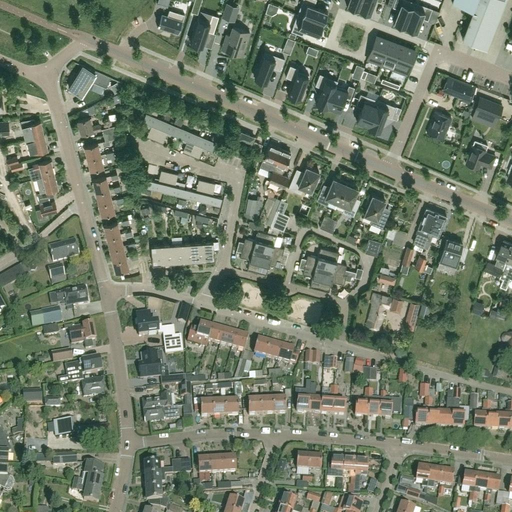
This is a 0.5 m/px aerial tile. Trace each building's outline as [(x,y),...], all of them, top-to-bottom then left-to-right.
[(197,13),(200,1),(195,0),(193,0),(190,11),(197,13)] [(302,0),(297,13),(323,23),(324,18),(327,11),(313,6),(315,0),(302,0)] [(347,0),(346,5),(358,9),(361,0),(347,0)] [(361,0),(358,9),(369,14),(374,0),(375,0),(380,2),(381,0),(361,0)] [(410,0),(394,0),(392,6),(398,9),(393,22),(404,27),(414,1),(410,0)] [(452,0),(452,2),(472,10),(462,38),(486,47),(503,0),(452,0)] [(414,1),(404,27),(416,31),(421,17),(427,20),(432,8),(414,1)] [(227,2),(222,16),(234,20),(238,6),(227,2)] [(161,13),(157,26),(178,33),(184,14),(169,9),(167,14),(161,13)] [(297,13),(290,31),(302,35),(304,29),(318,34),(323,23),(297,13)] [(190,42),(202,46),(207,30),(213,32),(218,16),(212,14),(209,21),(197,17),(196,21),(194,21),(192,28),(194,28),(190,42)] [(241,55),(249,31),(232,26),(229,35),(226,34),(221,49),(224,50),(241,55)] [(376,35),(367,58),(368,59),(368,58),(375,61),(376,62),(376,61),(381,63),(380,63),(381,64),(390,40),(376,35)] [(390,40),(381,64),(382,64),(382,63),(386,65),(386,66),(387,66),(387,65),(392,67),(391,68),(392,68),(401,45),(390,40)] [(401,45),(392,68),(393,68),(393,67),(397,69),(397,70),(398,70),(399,70),(405,72),(405,73),(406,73),(415,50),(401,45)] [(256,67),(253,74),(255,75),(254,77),(266,82),(272,67),(280,70),(284,58),(264,50),(257,68),(256,67)] [(110,77),(82,64),(67,87),(81,96),(91,81),(106,87),(110,77)] [(290,64),(285,76),(293,79),(287,94),(299,99),(300,96),(302,97),(304,90),(303,90),(309,74),(297,70),(298,67),(290,64)] [(319,73),(315,85),(320,87),(315,102),(327,106),(335,84),(335,85),(337,80),(319,73)] [(447,74),(441,89),(462,97),(464,91),(472,94),(475,85),(447,74)] [(110,85),(114,92),(119,89),(116,82),(110,85)] [(335,84),(327,106),(329,107),(329,108),(336,111),(336,109),(339,110),(344,96),(350,98),(354,87),(348,84),(346,89),(335,85),(335,84)] [(360,93),(355,105),(361,107),(356,121),(358,122),(358,123),(364,126),(365,124),(367,125),(368,125),(377,100),(360,93)] [(502,105),(479,96),(474,109),(497,118),(502,105)] [(367,125),(367,126),(379,130),(385,115),(391,118),(393,112),(395,106),(377,99),(377,100),(368,125),(367,125)] [(89,114),(95,112),(93,105),(92,105),(92,106),(87,108),(89,114)] [(156,115),(159,108),(150,105),(149,108),(147,107),(146,111),(156,115)] [(443,139),(451,117),(434,111),(426,132),(426,133),(443,139)] [(154,139),(163,120),(145,113),(142,121),(147,123),(151,125),(149,127),(146,136),(154,139)] [(91,126),(90,123),(92,122),(91,118),(89,119),(88,117),(77,119),(80,133),(85,132),(85,133),(100,129),(99,124),(91,126)] [(21,121),(22,127),(25,139),(25,140),(26,140),(43,135),(40,120),(35,122),(34,118),(21,121)] [(115,131),(119,119),(118,118),(117,118),(114,127),(114,126),(101,129),(103,135),(116,132),(115,131)] [(7,119),(0,119),(0,131),(8,131),(7,119)] [(171,133),(175,125),(163,120),(154,139),(162,142),(165,134),(166,131),(171,133)] [(190,154),(198,135),(177,126),(173,134),(183,138),(186,139),(185,142),(182,151),(190,154)] [(251,143),(254,136),(241,131),(238,138),(251,143)] [(117,138),(116,132),(103,135),(104,140),(102,141),(103,146),(109,144),(108,140),(117,138)] [(47,150),(43,135),(26,140),(29,154),(47,150)] [(201,149),(202,146),(207,148),(211,150),(214,142),(198,135),(190,154),(197,157),(201,149)] [(100,154),(98,147),(97,142),(83,146),(86,158),(100,154)] [(260,165),(257,171),(269,177),(272,171),(281,149),(269,143),(260,165)] [(485,149),(472,144),(465,163),(478,168),(480,163),(491,167),(495,155),(484,151),(485,149)] [(269,177),(268,180),(277,183),(283,186),(287,177),(281,174),(290,152),(281,149),(272,171),(269,177)] [(113,151),(111,151),(105,153),(107,160),(115,158),(113,151)] [(103,166),(100,154),(86,158),(90,170),(103,166)] [(6,159),(8,164),(21,161),(19,156),(17,157),(17,156),(6,159)] [(53,174),(50,159),(38,162),(38,163),(32,164),(34,170),(36,178),(53,174)] [(21,162),(21,161),(8,164),(8,165),(9,169),(10,169),(11,170),(23,167),(21,162)] [(315,185),(318,179),(316,178),(319,172),(306,166),(302,174),(295,171),(288,188),(300,193),(302,187),(311,191),(313,184),(315,185)] [(164,192),(169,172),(160,170),(158,178),(157,181),(148,179),(146,187),(164,192)] [(181,196),(183,188),(174,185),(177,174),(169,172),(164,192),(181,196)] [(51,190),(57,188),(53,174),(36,178),(39,192),(37,193),(40,205),(50,202),(48,197),(53,196),(51,190)] [(108,188),(105,176),(92,179),(95,191),(108,188)] [(337,202),(346,181),(339,178),(338,180),(333,178),(328,189),(322,186),(316,200),(335,208),(337,202)] [(183,197),(201,201),(206,181),(198,179),(195,191),(191,190),(185,188),(183,197)] [(201,201),(219,205),(221,197),(216,196),(211,195),(214,183),(206,181),(201,201)] [(353,199),(358,188),(353,186),(354,184),(346,181),(337,202),(345,206),(342,211),(353,216),(359,202),(353,199)] [(111,200),(108,188),(95,191),(98,203),(111,200)] [(382,228),(389,211),(381,208),(385,200),(372,195),(369,201),(367,200),(364,206),(367,207),(364,214),(372,217),(369,223),(382,228)] [(253,213),(256,199),(248,197),(245,211),(253,213)] [(184,205),(185,200),(178,198),(176,207),(181,208),(182,204),(184,205)] [(112,204),(111,200),(98,203),(101,215),(114,212),(112,204)] [(147,206),(140,208),(141,215),(149,213),(147,206)] [(422,246),(436,212),(426,207),(417,228),(419,229),(413,242),(422,246)] [(180,221),(183,212),(174,209),(173,213),(177,214),(176,220),(180,221)] [(283,230),(287,221),(289,216),(276,210),(270,225),(283,230)] [(438,236),(446,216),(436,212),(422,246),(423,246),(426,239),(430,241),(433,234),(438,236)] [(326,230),(330,218),(324,215),(319,227),(326,230)] [(332,232),(337,220),(330,218),(326,230),(332,232)] [(42,219),(36,225),(41,230),(47,224),(42,219)] [(120,233),(117,221),(103,225),(106,237),(120,233)] [(389,227),(386,236),(393,239),(396,230),(389,227)] [(122,245),(121,238),(132,235),(131,230),(120,233),(106,237),(109,248),(122,245)] [(282,252),(284,248),(274,245),(276,235),(257,230),(255,240),(245,237),(243,242),(238,240),(236,250),(241,251),(239,256),(249,259),(247,269),(266,274),(269,264),(279,267),(280,262),(285,263),(287,254),(282,252)] [(439,260),(455,265),(462,243),(446,238),(439,260)] [(313,249),(314,240),(304,239),(303,248),(313,249)] [(378,256),(382,243),(368,239),(364,252),(378,256)] [(79,256),(74,240),(48,247),(52,263),(79,256)] [(488,260),(484,269),(491,273),(500,276),(511,246),(511,243),(503,240),(496,257),(500,259),(497,265),(488,260)] [(213,259),(212,241),(202,242),(203,260),(213,259)] [(203,260),(202,242),(191,243),(193,261),(203,260)] [(182,261),(181,243),(171,244),(172,262),(182,261)] [(193,261),(191,243),(181,243),(182,261),(193,261)] [(172,262),(171,244),(161,245),(162,263),(172,262)] [(125,257),(122,245),(109,248),(112,260),(125,257)] [(162,263),(161,245),(150,246),(151,263),(162,263)] [(511,246),(500,276),(504,278),(501,286),(506,287),(509,280),(510,280),(511,278),(511,246)] [(345,269),(346,264),(336,262),(339,252),(320,247),(317,257),(307,254),(306,258),(301,257),(298,267),(303,268),(302,273),(312,276),(309,286),(328,291),(331,281),(341,283),(342,279),(355,282),(356,277),(354,277),(356,272),(350,270),(345,269)] [(408,265),(413,249),(406,247),(401,262),(408,265)] [(420,269),(425,257),(419,255),(414,266),(420,269)] [(128,269),(125,257),(112,260),(115,272),(128,269)] [(441,287),(450,265),(440,261),(433,282),(440,284),(435,296),(442,298),(446,288),(441,287)] [(26,262),(20,266),(23,272),(30,268),(26,262)] [(468,265),(460,263),(458,271),(467,272),(468,265)] [(66,282),(62,267),(61,265),(47,268),(52,286),(66,282)] [(4,288),(25,276),(19,266),(0,276),(0,289),(1,290),(4,288)] [(394,286),(396,278),(380,274),(378,282),(394,286)] [(432,295),(434,283),(427,282),(425,294),(432,295)] [(88,303),(85,288),(85,287),(64,291),(64,293),(56,294),(57,301),(65,299),(67,307),(88,303)] [(366,325),(379,328),(385,307),(388,307),(390,297),(373,293),(370,301),(372,302),(366,325)] [(403,299),(393,297),(389,310),(399,313),(403,299)] [(410,301),(408,308),(417,310),(419,303),(410,301)] [(426,317),(428,306),(421,304),(418,315),(426,317)] [(182,306),(180,314),(188,316),(190,308),(182,306)] [(481,315),(483,309),(473,306),(472,312),(475,313),(481,315)] [(58,308),(41,311),(41,312),(29,314),(30,320),(32,328),(44,325),(61,322),(58,308)] [(506,312),(491,311),(491,320),(506,321),(506,312)] [(158,334),(158,335),(163,335),(164,338),(174,337),(173,327),(161,329),(161,326),(157,327),(157,324),(150,325),(149,314),(136,316),(138,336),(158,334)] [(95,340),(92,324),(75,327),(72,326),(64,328),(64,331),(68,330),(71,345),(84,342),(85,350),(92,349),(92,348),(91,348),(90,341),(95,340)] [(206,348),(208,342),(212,328),(200,324),(198,330),(191,328),(187,343),(201,347),(201,346),(206,348)] [(58,334),(57,326),(43,329),(44,336),(58,334)] [(220,345),(224,331),(212,328),(208,342),(220,345)] [(231,348),(235,334),(224,331),(220,345),(231,348)] [(241,380),(246,362),(248,353),(244,352),(248,337),(235,334),(231,348),(242,351),(234,380),(241,380)] [(511,357),(511,335),(509,335),(508,335),(506,335),(505,335),(504,336),(503,337),(502,338),(502,339),(502,340),(502,341),(502,342),(503,343),(503,344),(504,344),(505,345),(506,345),(503,355),(511,357)] [(181,336),(174,337),(164,338),(163,338),(165,355),(183,353),(181,336)] [(254,355),(265,358),(269,343),(257,340),(253,354),(254,355)] [(277,361),(281,347),(269,343),(265,358),(277,361)] [(293,352),(293,350),(281,347),(277,361),(295,366),(298,354),(293,352)] [(72,361),(71,353),(71,350),(51,354),(53,365),(72,361)] [(304,364),(312,364),(312,353),(305,352),(304,364)] [(138,364),(140,380),(161,377),(160,369),(163,369),(161,353),(141,355),(141,356),(142,363),(138,364)] [(83,381),(82,374),(101,371),(98,359),(79,362),(79,364),(65,366),(67,378),(58,379),(59,385),(77,382),(81,382),(83,381)] [(345,364),(344,374),(351,375),(353,360),(346,359),(346,364),(345,364)] [(501,381),(505,366),(498,364),(493,378),(501,381)] [(353,366),(353,375),(362,376),(362,369),(353,366)] [(378,418),(379,405),(374,404),(374,399),(372,399),(372,391),(374,391),(376,370),(370,370),(369,382),(368,390),(366,417),(378,418)] [(185,376),(176,377),(177,377),(177,385),(185,384),(185,376)] [(104,394),(102,378),(83,381),(81,382),(84,398),(104,394)] [(190,397),(190,385),(180,385),(180,397),(190,397)] [(212,391),(212,386),(205,387),(206,392),(207,392),(208,402),(200,403),(200,418),(214,417),(213,402),(212,391)] [(428,394),(428,392),(428,386),(419,386),(419,398),(428,398),(428,394)] [(366,417),(368,390),(365,390),(364,399),(363,398),(363,403),(355,403),(354,416),(366,417)] [(463,428),(463,415),(458,415),(459,402),(457,402),(457,400),(460,400),(460,390),(452,390),(452,392),(450,427),(463,428)] [(41,391),(23,392),(23,403),(42,402),(41,391)] [(450,427),(452,392),(446,392),(445,414),(439,414),(438,427),(450,427)] [(319,413),(320,400),(314,400),(315,395),(313,395),(309,394),(309,399),(308,399),(307,413),(319,413)] [(172,408),(170,395),(161,396),(161,399),(142,401),(143,412),(163,410),(172,408)] [(477,395),(470,395),(469,413),(476,413),(477,395)] [(331,414),(332,401),(333,401),(333,396),(329,396),(327,396),(327,401),(320,400),(319,413),(331,414)] [(307,413),(308,399),(297,398),(296,412),(307,413)] [(45,400),(45,401),(45,407),(45,408),(60,407),(59,399),(45,400)] [(285,414),(285,399),(272,400),(273,415),(285,414)] [(260,415),(260,400),(247,401),(248,416),(260,415)] [(273,415),(272,400),(260,400),(260,415),(273,415)] [(238,416),(237,401),(225,402),(225,417),(238,416)] [(345,402),(333,401),(332,401),(331,414),(344,415),(345,402)] [(225,417),(225,402),(213,402),(214,417),(225,417)] [(390,419),(391,405),(379,405),(378,418),(390,419)] [(192,418),(191,407),(183,407),(184,419),(192,418)] [(165,420),(165,421),(178,419),(176,408),(172,408),(163,410),(143,412),(144,423),(164,421),(164,420),(165,420)] [(405,408),(404,421),(405,421),(404,424),(409,424),(409,421),(412,421),(413,409),(405,408)] [(438,427),(439,414),(433,413),(433,408),(430,408),(427,408),(427,413),(426,426),(438,427)] [(486,414),(486,411),(482,411),(481,411),(480,416),(473,415),(473,429),(485,429),(485,416),(486,414)] [(486,411),(486,414),(485,416),(485,429),(496,430),(497,417),(492,416),(492,411),(489,411),(486,411)] [(426,426),(427,413),(415,412),(414,426),(426,426)] [(509,430),(510,412),(506,412),(504,412),(504,417),(497,417),(496,430),(509,430)] [(110,440),(108,425),(76,430),(74,419),(47,422),(49,439),(77,436),(77,438),(86,437),(87,443),(110,440)] [(4,434),(2,428),(0,428),(0,442),(7,440),(8,439),(6,433),(4,434)] [(0,464),(8,465),(8,452),(11,452),(7,440),(0,442),(0,464)] [(259,447),(255,451),(259,455),(263,451),(259,447)] [(81,454),(58,455),(59,466),(77,465),(76,457),(82,457),(81,454)] [(307,470),(308,457),(297,456),(296,469),(307,470)] [(320,471),(321,458),(308,457),(307,470),(320,471)] [(236,473),(235,458),(222,459),(223,474),(236,473)] [(327,465),(326,478),(335,479),(342,480),(342,472),(343,459),(331,458),(330,465),(327,465)] [(223,474),(222,459),(210,460),(211,475),(223,474)] [(343,459),(342,472),(349,473),(349,478),(351,478),(350,487),(353,487),(354,478),(354,476),(355,460),(343,459)] [(211,475),(210,460),(197,460),(198,476),(211,475)] [(355,460),(354,476),(359,477),(360,474),(366,474),(367,461),(355,460)] [(160,471),(159,463),(151,464),(151,461),(144,461),(144,464),(144,477),(160,476),(164,476),(164,475),(173,474),(172,470),(160,471)] [(190,473),(189,461),(180,462),(181,474),(190,473)] [(181,474),(180,462),(172,462),(172,470),(173,474),(181,474)] [(100,478),(103,467),(86,463),(84,475),(88,476),(100,478)] [(294,475),(294,463),(284,463),(284,474),(294,475)] [(11,490),(14,483),(13,479),(7,476),(8,465),(0,464),(0,487),(7,491),(11,490)] [(427,482),(429,469),(417,468),(415,481),(422,482),(421,488),(427,489),(428,483),(427,482)] [(439,484),(441,471),(429,469),(427,482),(428,483),(439,484)] [(451,486),(453,473),(441,471),(439,484),(451,486)] [(473,494),(475,476),(463,474),(461,487),(469,489),(468,493),(469,494),(469,498),(475,499),(476,495),(473,494)] [(102,479),(100,478),(88,476),(84,475),(82,475),(81,482),(74,480),(73,486),(80,487),(86,488),(99,492),(102,479)] [(161,483),(165,483),(164,476),(160,476),(144,477),(145,490),(161,489),(161,483)] [(485,491),(487,478),(475,476),(473,494),(476,495),(479,495),(480,490),(485,491)] [(401,485),(411,487),(413,480),(403,478),(401,485)] [(498,493),(499,480),(487,478),(485,491),(485,496),(484,503),(488,503),(489,497),(491,497),(491,492),(498,493)] [(370,480),(366,493),(373,495),(377,482),(370,480)] [(97,504),(99,492),(86,488),(80,487),(73,486),(72,491),(85,493),(83,501),(97,504)] [(145,490),(146,501),(159,501),(159,508),(167,510),(166,511),(182,511),(183,511),(168,505),(169,501),(161,496),(161,489),(145,490)] [(417,500),(424,503),(425,496),(420,494),(407,490),(405,496),(417,500)] [(318,504),(320,498),(308,494),(307,500),(318,504)] [(324,494),(320,506),(326,507),(329,496),(324,494)] [(294,507),(296,501),(281,496),(278,509),(288,511),(301,511),(302,510),(294,507)] [(356,504),(358,497),(343,496),(342,500),(338,511),(339,511),(359,511),(362,506),(356,504)] [(437,501),(425,496),(424,503),(436,508),(437,501)] [(231,511),(240,511),(244,503),(229,498),(226,510),(231,511)]
